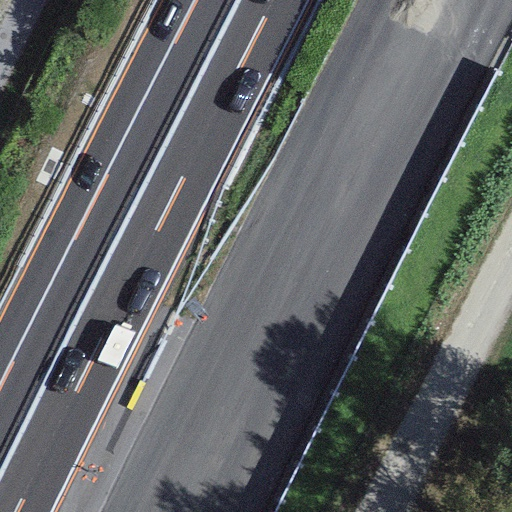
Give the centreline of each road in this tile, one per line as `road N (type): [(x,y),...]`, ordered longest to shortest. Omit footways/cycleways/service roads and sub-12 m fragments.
road 1 (motorway): [(166,511),(424,0)]
road 2 (motorway): [(244,0),(0,486)]
road 3 (track): [(511,253),(384,511)]
